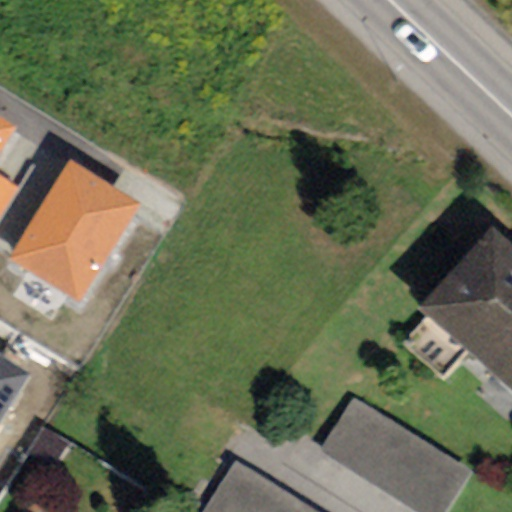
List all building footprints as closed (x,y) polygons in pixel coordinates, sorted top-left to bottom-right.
[(0,151),(14,129),(0,120),(0,216),(16,191),(0,180),(0,151)] [(69,161),(9,259),(77,304),(136,205),(69,161)] [(511,253),(487,231),(409,320),(511,409),(511,253)] [(0,422),(29,376),(0,357),(0,422)] [(433,511),(461,463),(358,405),(327,461),(417,511),(433,511)] [(211,511),(286,511),(236,477),(211,511)]
